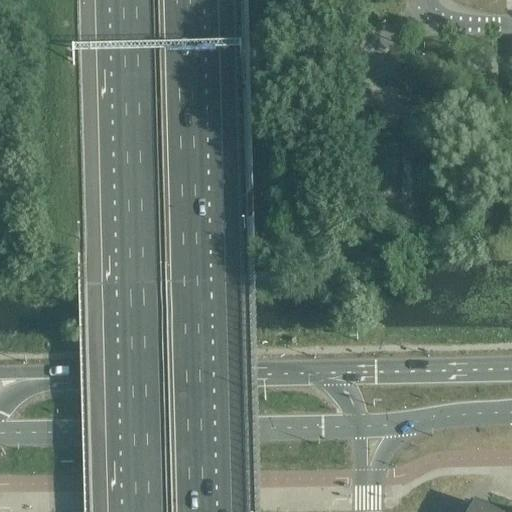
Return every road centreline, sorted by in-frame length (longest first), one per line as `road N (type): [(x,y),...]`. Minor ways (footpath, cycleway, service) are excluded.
road 1 (motorway): [(196,511),(182,0)]
road 2 (motorway): [(129,0),(142,511)]
road 3 (primary): [(0,430),(359,424)]
road 4 (primary): [(324,369),(69,373)]
road 5 (secondary): [(511,368),(324,369)]
